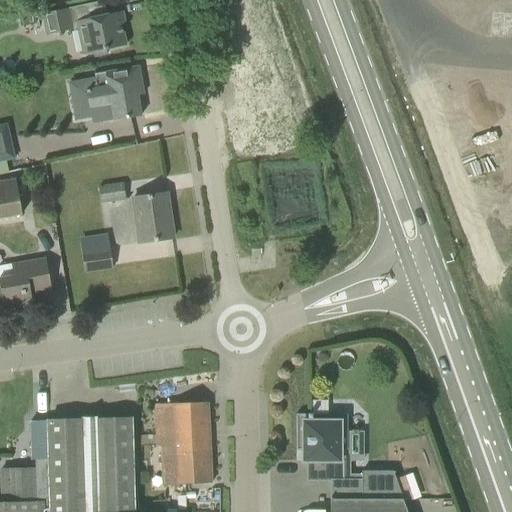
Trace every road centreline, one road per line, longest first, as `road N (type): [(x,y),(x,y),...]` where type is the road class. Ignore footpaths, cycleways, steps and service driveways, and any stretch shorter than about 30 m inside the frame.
road 1 (residential): [(240,329),(186,0)]
road 2 (primary): [(312,0),(394,227),(426,273)]
road 3 (primary): [(426,273),(419,218),(342,0)]
road 4 (track): [(479,255),(383,0)]
road 5 (primary): [(509,511),(426,273)]
road 6 (unclassified): [(240,329),(0,364)]
road 7 (unclassified): [(247,511),(240,329)]
road 8 (unclassified): [(426,273),(371,270),(289,315)]
road 9 (unclassified): [(289,315),(379,299),(426,273)]
